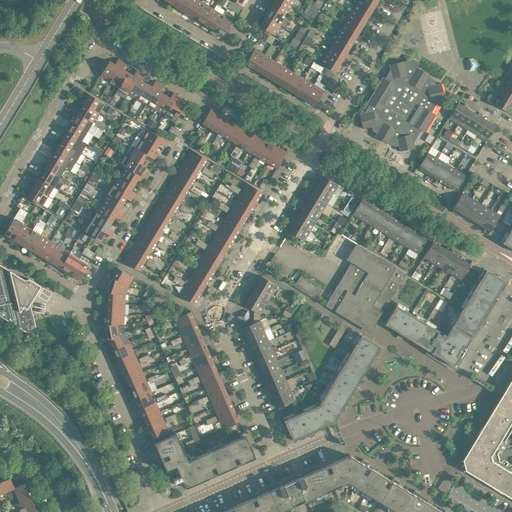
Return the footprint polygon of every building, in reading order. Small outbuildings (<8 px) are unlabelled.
[(184,12),(191,0),(178,0),(175,6),(184,12)] [(198,0),(191,0),(184,12),(194,17),(203,3),(198,0)] [(275,0),(272,6),(286,15),(292,5),(283,0),(275,0)] [(377,3),(371,0),(358,0),(356,4),(371,13),(377,3)] [(235,5),(231,2),(227,7),(232,10),(235,5)] [(203,3),(194,17),(204,23),(213,9),(203,3)] [(371,13),(356,4),(350,14),(365,22),(371,13)] [(286,15),(272,6),(266,16),(281,25),(286,15)] [(319,9),(314,6),(308,15),(314,18),(319,9)] [(213,9),(204,23),(214,29),(223,15),(213,9)] [(365,22),(350,14),(344,23),(359,32),(365,22)] [(224,35),(233,21),(223,15),(214,29),(224,35)] [(260,26),(274,35),(281,25),(266,16),(260,26)] [(359,32),(344,23),(338,33),(353,42),(359,32)] [(261,37),(268,41),(270,36),(264,32),(261,37)] [(353,42),(338,33),(333,43),(347,52),(353,42)] [(347,52),(333,43),(327,53),(341,61),(347,52)] [(254,49),(246,63),(256,70),(265,55),(254,49)] [(320,63),(335,72),(341,61),(327,53),(320,63)] [(266,75),(274,61),(265,55),(256,70),(266,75)] [(308,55),(303,62),(308,65),(311,60),(312,58),(308,55)] [(420,62),(410,56),(407,61),(404,62),(404,61),(403,61),(390,65),(390,64),(389,64),(390,70),(385,78),(382,77),(367,102),(370,104),(364,112),(359,114),(363,129),(372,126),(373,131),(377,133),(375,136),(388,144),(389,143),(394,146),(399,145),(400,151),(415,147),(413,142),(421,129),(425,132),(436,115),(432,112),(439,99),(445,98),(441,83),(436,85),(434,80),(429,76),(430,75),(417,67),(420,62)] [(109,61),(100,76),(109,82),(122,61),(118,59),(115,64),(109,61)] [(472,71),(478,68),(478,62),(473,59),(467,62),(467,68),(469,68),(471,69),(472,71)] [(123,69),(126,63),(122,61),(109,82),(119,88),(128,72),(123,69)] [(275,81),(284,67),(274,61),(266,75),(275,81)] [(285,87),(294,73),(284,67),(275,81),(285,87)] [(137,70),(133,75),(128,72),(119,88),(128,93),(141,72),(137,70)] [(141,80),(145,74),(141,72),(128,93),(137,99),(146,83),(141,80)] [(294,73),(285,87),(295,93),(304,78),(294,73)] [(304,78),(295,93),(305,99),(313,84),(304,78)] [(155,81),(152,87),(146,83),(137,99),(146,104),(159,83),(155,81)] [(160,91),(163,86),(159,83),(146,104),(156,110),(165,95),(160,91)] [(315,105),(317,102),(324,91),(313,84),(305,99),(315,105)] [(511,88),(507,85),(501,94),(511,100),(511,88)] [(93,87),(91,91),(96,95),(99,90),(93,87)] [(84,97),(86,98),(83,103),(99,113),(104,103),(87,92),(84,97)] [(174,92),(170,98),(165,95),(156,110),(165,115),(178,94),(174,92)] [(175,121),(184,106),(178,102),(182,97),(178,94),(165,115),(175,121)] [(495,104),(511,114),(511,111),(511,100),(501,94),(495,104)] [(458,102),(448,118),(458,124),(467,108),(458,102)] [(80,109),(78,107),(75,111),(93,122),(99,113),(83,103),(80,109)] [(211,108),(202,123),(212,129),(221,113),(211,108)] [(467,129),(477,114),(467,108),(458,124),(467,129)] [(73,115),(75,117),(72,122),(87,131),(93,122),(75,111),(73,115)] [(221,113),(212,129),(221,134),(230,119),(221,113)] [(477,114),(467,129),(477,135),(486,120),(477,114)] [(150,118),(146,125),(154,129),(158,123),(150,118)] [(230,119),(221,134),(230,140),(239,125),(230,119)] [(486,141),(496,125),(486,120),(477,135),(486,141)] [(69,127),(67,126),(64,130),(82,140),(87,131),(72,122),(69,127)] [(239,125),(230,140),(239,146),(249,130),(239,125)] [(121,127),(118,132),(123,135),(126,130),(121,127)] [(447,128),(443,136),(449,139),(453,132),(447,128)] [(160,143),(166,146),(168,142),(147,129),(141,139),(157,148),(160,143)] [(82,140),(64,130),(62,134),(64,135),(61,140),(81,153),(87,144),(82,140)] [(249,130),(239,146),(249,151),(258,136),(249,130)] [(429,134),(425,140),(430,143),(434,137),(429,134)] [(141,139),(136,136),(131,145),(136,148),(157,161),(159,157),(153,153),(157,148),(141,139)] [(258,136),(249,151),(258,157),(267,141),(258,136)] [(114,139),(111,144),(116,147),(119,142),(114,139)] [(58,146),(55,144),(53,148),(76,162),(81,153),(61,140),(58,146)] [(267,141),(258,157),(267,162),(276,147),(267,141)] [(131,145),(126,154),(130,157),(145,166),(149,161),(154,164),(157,161),(136,148),(131,145)] [(471,145),(467,151),(472,153),(476,147),(471,145)] [(277,168),(286,153),(276,147),(267,162),(277,168)] [(51,152),(53,154),(50,159),(65,168),(70,171),(76,162),(53,148),(51,152)] [(108,148),(104,154),(109,157),(113,151),(108,148)] [(207,159),(192,149),(186,159),(201,168),(207,159)] [(428,152),(418,168),(428,174),(437,158),(428,152)] [(126,154),(120,164),(124,166),(146,179),(148,175),(142,172),(145,166),(130,157),(126,154)] [(437,179),(447,164),(437,158),(428,174),(437,179)] [(46,164),(44,163),(42,167),(59,177),(65,168),(50,159),(46,164)] [(180,168),(196,178),(201,168),(186,159),(180,168)] [(230,161),(226,167),(235,173),(239,167),(230,161)] [(447,164),(437,179),(446,185),(456,169),(447,164)] [(137,179),(143,183),(146,179),(124,166),(119,175),(134,185),(137,179)] [(39,171),(42,172),(38,177),(54,187),(59,190),(63,183),(60,181),(61,178),(59,177),(42,167),(39,171)] [(245,170),(240,167),(237,173),(242,176),(245,170)] [(175,178),(190,187),(196,178),(180,168),(175,178)] [(456,191),(466,175),(456,169),(446,185),(456,191)] [(93,173),(89,179),(97,183),(101,177),(93,173)] [(137,193),(131,190),(134,185),(119,175),(113,185),(134,197),(137,193)] [(338,184),(323,175),(317,185),(333,194),(338,184)] [(35,183),(33,181),(31,185),(48,196),(54,187),(38,177),(35,183)] [(169,187),(184,196),(190,187),(175,178),(169,187)] [(264,189),(269,180),(267,179),(264,178),(259,187),(264,189)] [(262,192),(247,183),(241,192),(256,202),(262,192)] [(28,189),(30,191),(27,196),(42,206),(48,196),(31,185),(28,189)] [(126,198),(132,201),(134,197),(113,185),(108,194),(123,203),(126,198)] [(312,194),(327,203),(333,194),(317,185),(312,194)] [(163,196),(179,205),(184,196),(169,187),(163,196)] [(502,190),(497,187),(494,193),(499,196),(502,190)] [(235,202),(251,211),(256,202),(241,192),(235,202)] [(462,193),(453,208),(462,214),(472,198),(462,193)] [(126,212),(120,209),(123,203),(108,194),(102,203),(123,216),(126,212)] [(306,204),(322,213),(327,203),(312,194),(306,204)] [(76,200),(83,204),(86,199),(79,195),(76,200)] [(158,205),(173,215),(179,205),(163,196),(158,205)] [(354,206),(358,200),(352,196),(348,202),(354,206)] [(362,198),(353,214),(362,220),(372,204),(362,198)] [(472,219),(481,204),(472,198),(462,214),(472,219)] [(73,206),(79,210),(83,204),(76,200),(73,206)] [(230,211),(245,220),(251,211),(235,202),(230,211)] [(115,216),(121,220),(123,216),(102,203),(97,212),(112,222),(115,216)] [(348,203),(344,208),(350,212),(353,206),(348,203)] [(322,213),(306,204),(301,213),(317,222),(322,213)] [(372,225),(381,210),(372,204),(362,220),(372,225)] [(481,225),(490,210),(481,204),(472,219),(481,225)] [(173,215),(158,205),(152,215),(168,224),(173,215)] [(381,231),(390,216),(381,210),(372,225),(381,231)] [(500,216),(490,210),(481,225),(490,231),(491,231),(492,229),(500,216)] [(224,220),(240,230),(245,220),(230,211),(224,220)] [(25,217),(17,212),(4,234),(10,237),(9,239),(13,242),(23,224),(21,223),(22,221),(25,217)] [(114,230),(109,227),(112,222),(97,212),(91,222),(112,234),(114,230)] [(317,222),(301,213),(295,222),(311,231),(317,222)] [(67,214),(64,219),(69,222),(72,217),(67,214)] [(168,224),(152,215),(147,224),(162,233),(168,224)] [(342,225),(346,218),(341,215),(337,221),(342,225)] [(390,237),(399,221),(390,216),(381,231),(390,237)] [(57,217),(53,222),(58,225),(62,220),(57,217)] [(219,229),(234,239),(240,230),(224,220),(219,229)] [(399,221),(390,237),(399,242),(409,227),(399,221)] [(85,231),(100,241),(104,235),(110,238),(112,234),(91,222),(85,231)] [(290,232),(305,241),(311,231),(295,222),(290,232)] [(17,244),(18,242),(23,245),(33,230),(23,224),(13,242),(17,244)] [(162,233),(147,224),(141,233),(156,242),(162,233)] [(28,248),(27,251),(31,253),(42,235),(45,230),(36,225),(33,230),(23,245),(28,248)] [(492,229),(491,231),(490,231),(488,234),(511,248),(511,226),(506,237),(492,229)] [(409,227),(399,242),(408,248),(418,232),(409,227)] [(213,239),(229,248),(234,239),(219,229),(213,239)] [(418,254),(427,238),(418,232),(408,248),(418,254)] [(156,242),(141,233),(135,242),(151,252),(156,242)] [(35,255),(36,253),(42,257),(51,241),(42,235),(31,253),(35,255)] [(229,248),(213,239),(208,248),(223,257),(229,248)] [(47,260),(46,262),(50,264),(60,247),(51,241),(42,257),(47,260)] [(381,244),(376,241),(372,248),(377,251),(381,244)] [(433,241),(423,257),(433,263),(442,247),(433,241)] [(151,252),(135,242),(130,252),(145,261),(151,252)] [(54,267),(55,265),(60,268),(69,252),(60,247),(50,264),(54,267)] [(442,268),(452,253),(442,247),(433,263),(442,268)] [(223,257),(208,248),(202,257),(217,266),(223,257)] [(360,326),(362,324),(370,329),(381,312),(382,312),(406,273),(369,250),(359,266),(352,262),(325,305),(360,326)] [(65,271),(64,273),(68,275),(79,258),(69,252),(60,268),(65,271)] [(124,261),(139,271),(145,261),(130,252),(124,261)] [(73,276),(79,279),(92,259),(82,253),(79,258),(68,275),(72,278),(73,276)] [(452,253),(442,268),(451,274),(461,258),(452,253)] [(217,266),(202,257),(196,266),(212,276),(217,266)] [(461,280),(469,266),(470,264),(461,258),(451,274),(461,280)] [(401,260),(398,265),(408,271),(411,266),(401,260)] [(480,323),(482,325),(485,320),(483,319),(497,295),(500,297),(502,292),(500,291),(506,281),(472,261),(470,264),(469,266),(483,275),(452,326),(471,337),(480,323)] [(0,316),(38,339),(39,339),(34,320),(30,304),(41,286),(28,278),(28,279),(25,280),(1,265),(0,265),(0,316)] [(212,276),(196,266),(191,276),(206,285),(212,276)] [(134,277),(118,268),(112,277),(128,287),(134,277)] [(323,287),(301,274),(294,286),(316,300),(323,287)] [(206,285),(191,276),(185,285),(201,294),(206,285)] [(277,285),(262,276),(256,286),(271,295),(277,285)] [(109,283),(108,285),(108,292),(126,293),(128,287),(112,277),(109,283)] [(179,295),(195,304),(201,294),(185,285),(179,295)] [(271,295),(256,286),(250,295),(266,304),(271,295)] [(452,294),(444,290),(441,294),(449,299),(452,294)] [(107,303),(125,304),(126,293),(108,292),(107,303)] [(245,305),(260,314),(266,304),(250,295),(245,305)] [(181,305),(175,301),(171,308),(177,311),(181,305)] [(125,304),(107,303),(106,313),(124,315),(125,304)] [(288,305),(286,310),(292,313),(294,309),(288,305)] [(443,335),(442,335),(439,332),(440,331),(397,305),(385,324),(399,333),(398,335),(402,338),(404,335),(427,350),(426,352),(430,355),(443,335)] [(249,313),(244,310),(239,313),(240,315),(240,317),(238,319),(243,322),(249,319),(249,313)] [(191,311),(174,318),(179,328),(195,321),(191,311)] [(124,315),(106,313),(105,324),(124,325),(124,315)] [(260,320),(243,328),(248,338),(264,331),(260,320)] [(183,338),(200,331),(195,321),(179,328),(183,338)] [(348,326),(342,322),(329,344),(334,348),(348,326)] [(291,323),(285,325),(287,332),(294,329),(291,323)] [(106,333),(108,339),(125,332),(124,325),(105,324),(105,330),(105,331),(106,333)] [(447,335),(443,333),(442,335),(443,335),(430,355),(433,357),(434,355),(436,355),(454,366),(455,365),(456,365),(457,364),(458,365),(468,349),(466,347),(471,337),(452,326),(447,335)] [(200,331),(183,338),(188,348),(204,341),(200,331)] [(252,348),(269,340),(264,331),(248,338),(252,348)] [(113,349),(129,342),(125,332),(108,339),(113,349)] [(381,346),(361,334),(319,404),(284,420),(293,440),(308,434),(310,436),(314,434),(313,432),(335,422),(338,416),(341,417),(344,413),(341,411),(355,388),(358,389),(361,385),(358,383),(372,360),(375,362),(377,357),(375,356),(381,346)] [(256,358),(273,350),(269,340),(252,348),(256,358)] [(192,358),(208,351),(204,341),(188,348),(192,358)] [(129,342),(113,349),(117,359),(134,352),(129,342)] [(303,349),(298,351),(302,361),(307,359),(303,349)] [(261,367),(277,360),(273,350),(256,358),(261,367)] [(196,368),(213,361),(208,351),(192,358),(196,368)] [(134,352),(117,359),(122,369),(138,362),(134,352)] [(277,360),(261,367),(265,377),(282,370),(277,360)] [(307,360),(301,362),(304,368),(310,366),(307,360)] [(213,361),(196,368),(201,378),(217,371),(213,361)] [(138,362),(122,369),(126,379),(142,372),(138,362)] [(282,370),(265,377),(269,387),(286,380),(282,370)] [(205,388),(221,380),(217,371),(201,378),(205,388)] [(130,389),(147,382),(142,372),(126,379),(130,389)] [(312,372),(307,374),(310,381),(315,378),(312,372)] [(209,398),(226,390),(221,380),(205,388),(209,398)] [(286,380),(269,387),(274,397),(290,390),(286,380)] [(511,466),(501,460),(499,453),(511,431),(511,381),(465,459),(468,470),(511,496),(511,466)] [(147,382),(130,389),(135,399),(151,391),(147,382)] [(214,407),(230,400),(226,390),(209,398),(214,407)] [(278,408),(295,400),(290,390),(274,397),(278,408)] [(151,391),(135,399),(139,409),(155,401),(151,391)] [(230,400),(214,407),(218,417),(234,410),(230,400)] [(155,401),(139,409),(143,418),(160,411),(155,401)] [(223,428),(239,421),(234,410),(218,417),(223,428)] [(160,411),(143,418),(148,428),(164,421),(160,411)] [(152,439),(169,431),(164,421),(148,428),(152,439)] [(193,425),(188,427),(194,439),(195,443),(200,441),(199,440),(200,439),(193,425)] [(176,432),(154,442),(158,452),(156,453),(158,457),(160,456),(166,471),(176,467),(180,474),(173,477),(172,479),(173,482),(175,482),(182,479),(186,488),(209,478),(210,479),(214,478),(213,476),(241,463),(242,465),(246,463),(246,461),(255,457),(246,435),(188,461),(176,432)] [(307,500),(309,504),(313,502),(311,498),(348,482),(397,511),(447,511),(445,511),(444,511),(443,511),(418,496),(419,495),(415,492),(414,494),(397,484),(398,482),(394,480),(393,481),(366,465),(367,463),(363,461),(362,463),(349,455),(324,466),(323,464),(319,466),(320,468),(302,476),(301,474),(297,476),(298,478),(297,478),(306,500),(307,500)] [(14,487),(10,477),(0,481),(0,494),(14,488),(14,487)] [(279,511),(289,508),(291,511),(295,510),(293,506),(294,506),(284,484),(283,484),(282,482),(278,484),(279,486),(260,494),(259,492),(255,494),(256,496),(228,509),(227,507),(223,509),(223,511),(220,511),(279,511)] [(14,488),(20,502),(31,498),(24,483),(14,487),(14,488)] [(25,511),(35,508),(31,498),(20,502),(14,504),(17,511),(25,511)]
